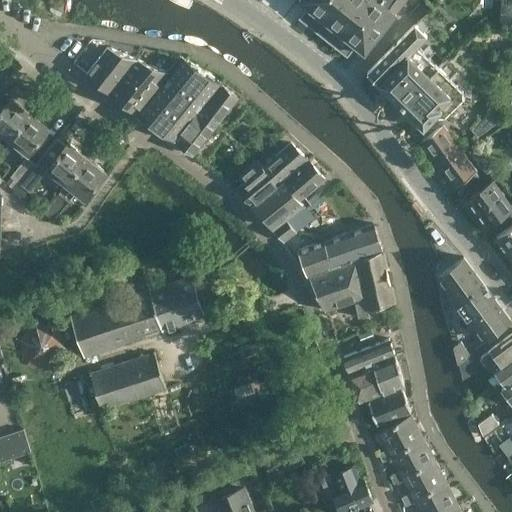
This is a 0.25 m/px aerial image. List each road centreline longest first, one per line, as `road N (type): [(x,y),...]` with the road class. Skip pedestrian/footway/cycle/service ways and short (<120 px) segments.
road 1 (residential): [(387,511),(317,322),(286,263),(218,189),(0,22)]
road 2 (tertiary): [(234,0),(343,82),(511,296)]
